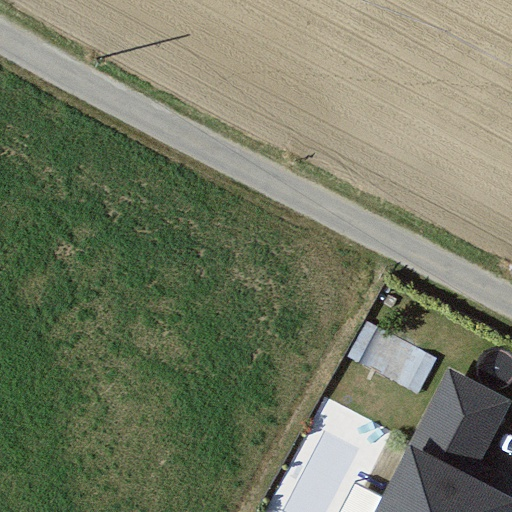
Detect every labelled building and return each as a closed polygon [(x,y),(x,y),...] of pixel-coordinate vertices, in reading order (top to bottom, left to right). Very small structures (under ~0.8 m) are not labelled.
[(359,350),(427,377),(440,345),(372,318),(359,350)] [(454,391),(500,416),(509,399),(462,375),(454,391)] [(454,391),(430,437),(476,462),(487,440),(500,416),(454,391)] [(476,462),(430,437),(391,511),(507,511),(511,504),(511,497),(481,481),(469,475),(476,462)] [(469,475),(481,481),(488,468),(476,462),(469,475)]
